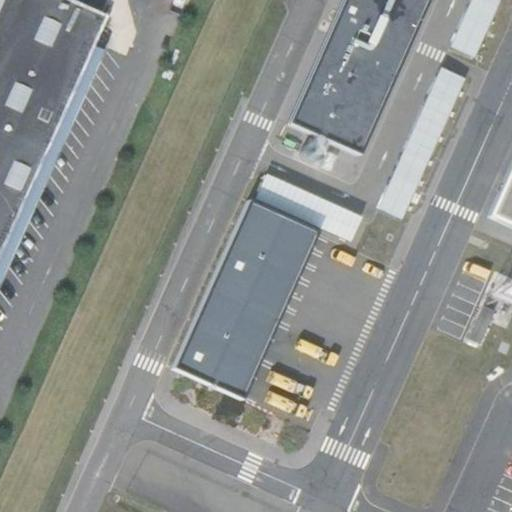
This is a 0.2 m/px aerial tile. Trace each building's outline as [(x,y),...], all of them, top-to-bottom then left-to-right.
[(0,0),(0,267),(95,55),(107,28),(79,16),(43,0),(0,0)] [(43,0),(79,16),(85,2),(80,0),(43,0)] [(427,0),(344,0),(286,134),(355,164),(427,0)] [(0,267),(0,300),(107,62),(95,55),(0,267)] [(511,143),(508,141),(476,213),(511,229),(511,143)] [(311,242),(245,213),(171,376),(238,406),(311,242)]
